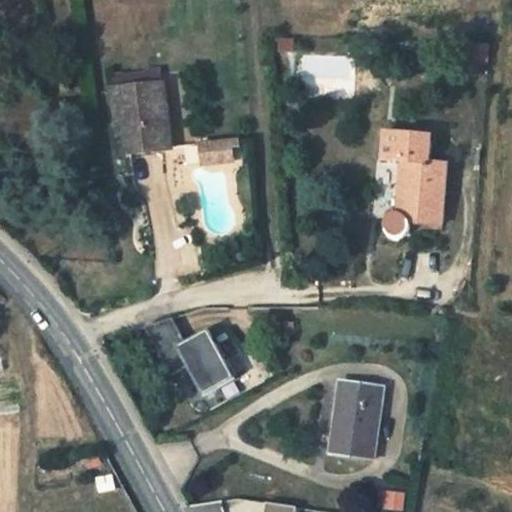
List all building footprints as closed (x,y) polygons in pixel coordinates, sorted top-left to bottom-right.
[(293,39),(278,38),(277,51),(292,51),(293,39)] [(123,154),(173,149),(164,86),(122,92),(127,126),(119,126),(123,154)] [(229,139),(198,142),(200,167),(231,164),(229,139)] [(434,144),(388,140),(387,164),(407,165),(403,218),(398,219),(393,222),(391,227),(391,233),(393,238),(398,241),(403,242),(408,241),(413,237),(415,232),(414,226),(445,228),(449,171),(431,169),(434,144)] [(171,320),(145,332),(168,381),(184,373),(194,394),(227,379),(204,328),(180,339),(171,320)] [(383,390),(337,386),(330,454),(375,458),(383,390)] [(377,511),(385,511),(387,502),(379,501),(377,511)] [(400,511),(402,505),(387,502),(385,511),(400,511)]
